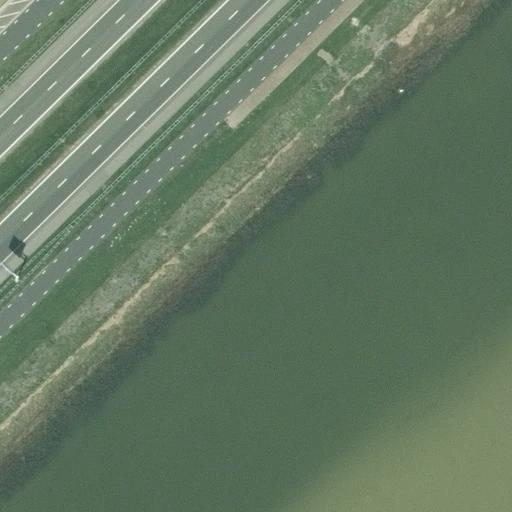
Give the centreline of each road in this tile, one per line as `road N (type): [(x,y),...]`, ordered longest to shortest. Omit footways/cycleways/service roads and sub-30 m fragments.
road 1 (unclassified): [(0,325),(330,0)]
road 2 (motorway): [(0,245),(249,0)]
road 3 (motorway): [(139,0),(0,137)]
